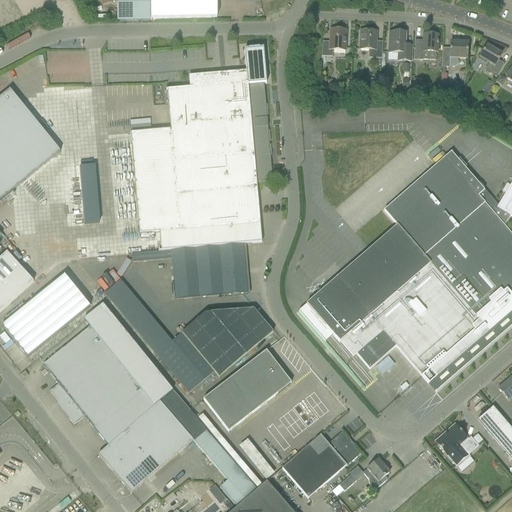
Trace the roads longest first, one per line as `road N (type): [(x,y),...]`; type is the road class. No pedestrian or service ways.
road 1 (unclassified): [(511,351),(437,421),(406,436),(364,421),(286,332),(270,304),(290,213),(282,29)]
road 2 (unclassified): [(0,62),(64,31),(282,29)]
road 3 (unclassified): [(115,511),(0,370)]
road 4 (residential): [(293,14),(443,23),(464,16)]
